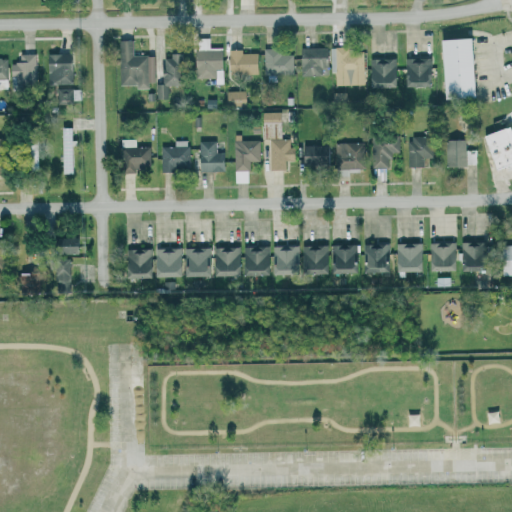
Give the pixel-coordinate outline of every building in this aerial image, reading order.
[(193,78),(213,77),(214,83),(221,83),(219,48),(207,49),(207,38),(192,38),(193,78)] [(437,39),(439,99),(470,98),(468,38),(437,39)] [(150,55),(130,55),(130,40),(117,40),(117,85),(134,84),(134,89),(150,88),(150,55)] [(324,47),(298,48),(298,76),(319,75),(319,67),(325,67),(324,47)] [(262,75),(291,74),(290,54),(277,54),(277,48),(261,48),(262,75)] [(362,50),(329,48),(328,72),(361,73),(362,50)] [(254,52),(240,53),(240,49),(226,49),(226,74),(255,73),(254,52)] [(33,53),(18,53),(17,62),(9,62),(8,86),(32,86),(33,53)] [(68,84),(67,54),(44,54),(45,84),(68,84)] [(165,98),(165,85),(177,85),(177,57),(160,57),(160,83),(154,84),(154,98),(165,98)] [(401,86),(426,87),(427,58),(402,57),(401,86)] [(391,87),(392,59),(366,58),(366,87),(391,87)] [(54,103),(69,103),(70,88),(55,88),(54,103)] [(224,107),(243,106),(243,91),(224,91),(224,107)] [(278,112),(261,112),(261,137),(267,137),(268,170),(283,169),(283,160),(290,160),(289,138),(279,139),(278,112)] [(480,135),(492,170),(511,163),(511,143),(506,126),(480,135)] [(72,173),(71,127),(59,128),(59,174),(72,173)] [(397,151),(396,135),(369,135),(369,168),(388,167),(387,151),(397,151)] [(26,171),(36,171),(35,136),(25,137),(26,171)] [(407,166),(428,166),(427,136),(406,136),(407,166)] [(149,166),(148,146),(134,146),(134,138),(119,139),(119,172),(134,172),(134,166),(149,166)] [(462,139),(443,139),(443,166),(474,166),(474,150),(462,150),(462,139)] [(159,146),(160,170),(187,169),(187,140),(172,140),(172,146),(159,146)] [(221,171),(221,152),(213,152),(214,141),(197,140),(196,171),(221,171)] [(247,170),(247,160),(258,160),(257,140),(232,140),(232,170),(247,170)] [(324,165),(323,145),(299,146),(300,166),(324,165)] [(52,254),(74,253),(74,237),(52,238),(52,254)] [(451,271),(451,242),(426,242),(426,270),(451,271)] [(480,271),(481,242),(458,242),(457,271),(480,271)] [(418,243),(393,243),(393,271),(418,271),(418,243)] [(328,245),(329,274),(353,273),(352,244),(328,245)] [(360,244),(360,272),(385,273),(385,244),(360,244)] [(499,275),(511,274),(511,244),(499,245),(499,275)] [(295,246),(269,245),(269,274),(295,274),(295,246)] [(299,274),(325,274),(324,245),(298,245),(299,274)] [(265,276),(265,246),(240,246),(239,275),(265,276)] [(206,248),(181,247),(181,277),(206,277),(206,248)] [(210,247),(210,276),(236,276),(236,247),(210,247)] [(122,278),(147,278),(148,249),(123,248),(122,278)] [(151,248),(152,277),(177,276),(177,248),(151,248)]
